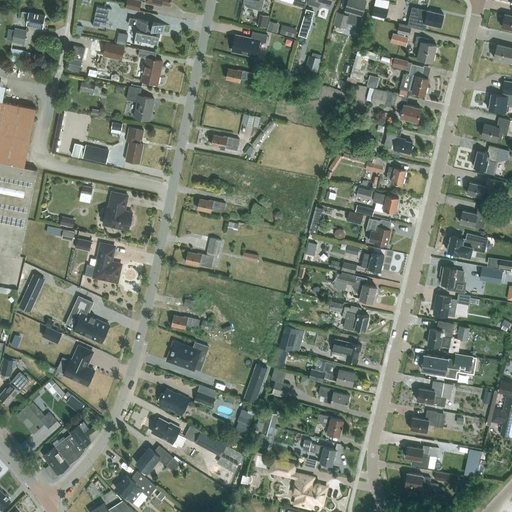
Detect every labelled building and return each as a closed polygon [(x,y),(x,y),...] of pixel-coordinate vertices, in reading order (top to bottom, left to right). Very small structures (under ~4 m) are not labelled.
[(142,1),(139,0),(127,0),(126,7),(140,10),(142,1)] [(245,0),(246,3),(247,5),(250,6),(262,9),(262,10),(264,0),(245,0)] [(338,12),(334,24),(346,27),(348,22),(349,20),(360,23),(366,0),(348,0),(344,14),(338,12)] [(386,17),(388,9),(375,5),(372,14),(386,17)] [(93,26),(94,25),(100,26),(100,23),(106,24),(110,9),(112,9),(97,6),(93,26)] [(426,23),(441,26),(444,14),(412,7),(408,25),(400,23),(426,29),(424,28),(426,23)] [(306,9),(303,17),(312,20),(314,11),(306,9)] [(23,11),(22,17),(28,19),(27,24),(43,27),(46,15),(30,12),(29,12),(23,11)] [(259,25),(268,26),(269,14),(261,13),(259,25)] [(511,15),(505,14),(502,26),(511,28),(511,15)] [(141,30),(137,29),(134,44),(135,40),(158,44),(157,49),(161,34),(157,33),(157,30),(169,33),(169,32),(164,31),(165,25),(170,26),(170,25),(153,22),(153,24),(148,23),(149,21),(130,17),(129,24),(141,27),(141,30)] [(277,31),(280,23),(271,20),(268,28),(277,31)] [(398,31),(399,32),(399,35),(393,33),(391,41),(407,45),(409,37),(405,36),(406,33),(409,34),(411,27),(399,25),(398,31)] [(284,35),(296,39),(299,30),(287,26),(284,35)] [(301,27),(298,35),(307,38),(309,29),(301,27)] [(13,41),(25,44),(27,30),(15,28),(13,41)] [(266,43),(268,34),(253,31),(251,39),(236,35),(233,50),(257,55),(260,41),(266,43)] [(128,34),(119,32),(117,42),(126,44),(128,34)] [(428,42),(429,38),(417,36),(415,46),(420,47),(418,58),(433,61),(437,44),(428,42)] [(103,56),(122,60),(125,46),(106,42),(103,56)] [(511,62),(511,47),(498,44),(494,58),(511,62)] [(74,45),(68,68),(80,71),(86,48),(74,45)] [(13,47),(12,54),(22,56),(23,49),(13,47)] [(163,61),(155,59),(157,52),(140,48),(139,56),(147,58),(142,80),(158,84),(163,61)] [(357,83),(358,80),(361,81),(369,58),(376,60),(378,54),(360,48),(358,55),(357,54),(349,81),(357,83)] [(88,64),(97,65),(98,52),(89,51),(88,64)] [(316,76),(321,59),(320,58),(321,54),(313,52),(311,56),(309,55),(304,72),(316,76)] [(393,65),(406,69),(408,61),(395,57),(393,65)] [(422,76),(424,67),(412,64),(409,75),(412,76),(409,90),(425,94),(429,78),(422,76)] [(90,75),(112,80),(113,73),(99,70),(99,69),(91,68),(90,75)] [(240,81),(241,77),(253,80),(255,72),(239,69),(238,70),(229,68),(226,78),(240,81)] [(370,74),(368,84),(378,86),(380,76),(370,74)] [(491,93),(489,109),(500,111),(506,112),(508,104),(511,105),(511,81),(505,80),(502,95),(491,93)] [(94,93),(96,85),(82,82),(80,90),(94,93)] [(127,99),(138,101),(134,116),(150,120),(155,98),(141,95),(142,88),(130,86),(127,99)] [(370,87),(367,99),(372,100),(375,89),(370,87)] [(422,108),(406,104),(408,96),(375,88),(375,89),(372,100),(372,101),(403,109),(401,117),(412,119),(411,121),(417,123),(418,121),(422,108)] [(0,252),(20,256),(38,169),(25,167),(37,108),(0,100),(0,252)] [(65,112),(60,111),(55,135),(60,136),(62,136),(64,131),(61,130),(65,112)] [(262,117),(244,113),(242,123),(260,127),(262,117)] [(497,140),(501,141),(503,134),(507,135),(511,120),(500,117),(497,127),(485,123),(482,136),(497,140)] [(265,133),(275,122),(272,119),(262,130),(265,133)] [(406,139),(398,137),(401,129),(390,126),(389,131),(389,132),(385,146),(395,148),(395,149),(410,153),(413,142),(405,140),(406,139)] [(127,141),(130,142),(126,160),(140,163),(144,144),(139,143),(141,138),(142,138),(144,130),(130,127),(127,141)] [(251,144),(254,147),(264,134),(261,131),(251,144)] [(226,148),(226,147),(238,150),(240,139),(224,135),(224,137),(214,134),(212,145),(226,148)] [(107,163),(110,150),(86,144),(83,158),(107,163)] [(478,151),(474,166),(486,169),(485,171),(484,171),(494,174),(495,173),(493,173),(498,156),(507,158),(509,150),(489,145),(487,153),(478,151)] [(249,155),(254,148),(250,146),(246,152),(249,155)] [(366,169),(381,172),(383,165),(384,159),(374,156),(373,161),(368,160),(366,169)] [(392,182),(402,185),(406,170),(395,167),(390,166),(389,170),(388,170),(387,176),(393,177),(392,182)] [(470,182),(467,193),(483,197),(484,191),(494,194),(495,188),(504,190),(506,182),(487,177),(485,185),(470,182)] [(93,186),(83,185),(81,192),(92,194),(93,186)] [(372,191),(359,187),(356,196),(370,199),(372,191)] [(104,224),(111,225),(111,227),(120,229),(120,227),(129,229),(130,225),(131,225),(133,217),(132,216),(133,212),(125,210),(128,195),(113,191),(109,207),(107,207),(104,224)] [(383,209),(395,212),(399,197),(387,194),(376,192),(373,201),(385,204),(383,209)] [(246,207),(248,200),(236,197),(235,204),(246,207)] [(224,210),(226,203),(210,199),(210,200),(200,198),(198,208),(212,211),(213,207),(224,210)] [(356,211),(373,216),(375,209),(357,205),(356,211)] [(489,207),(479,205),(477,213),(463,210),(460,222),(475,226),(475,225),(484,228),(489,207)] [(317,234),(324,208),(316,206),(309,231),(317,234)] [(347,220),(361,224),(363,214),(349,211),(347,220)] [(70,226),(71,220),(62,218),(60,224),(70,226)] [(370,231),(368,240),(387,245),(391,229),(379,226),(380,220),(370,218),(367,230),(370,231)] [(62,236),(63,228),(48,225),(46,233),(62,236)] [(76,231),(63,228),(61,238),(74,241),(76,231)] [(452,235),(448,251),(460,254),(460,253),(470,256),(472,249),(473,247),(476,248),(479,236),(467,233),(466,239),(466,240),(463,239),(464,238),(462,238),(459,237),(452,235)] [(479,236),(476,248),(485,250),(488,238),(479,236)] [(75,247),(90,250),(92,241),(78,237),(75,247)] [(219,254),(222,240),(212,238),(209,251),(219,254)] [(307,252),(315,253),(317,242),(309,241),(307,252)] [(94,276),(103,278),(104,280),(108,280),(109,280),(118,281),(121,264),(112,262),(115,246),(101,243),(94,276)] [(360,246),(348,243),(346,252),(358,255),(360,246)] [(186,261),(200,265),(200,264),(212,267),(214,256),(198,252),(198,254),(188,251),(186,261)] [(259,255),(244,251),(242,258),(258,261),(259,255)] [(384,256),(372,253),(372,254),(365,252),(363,259),(370,261),(369,268),(381,271),(384,256)] [(511,259),(500,258),(499,267),(511,268),(511,259)] [(330,266),(339,268),(340,261),(332,259),(330,266)] [(342,269),(355,273),(357,264),(344,261),(342,269)] [(470,281),(481,282),(482,266),(471,265),(470,281)] [(464,271),(457,270),(457,268),(444,266),(442,266),(441,274),(443,275),(441,283),(449,284),(448,289),(463,291),(465,281),(462,281),(464,271)] [(483,267),(481,278),(501,281),(503,270),(483,267)] [(335,280),(347,283),(354,285),(356,277),(337,272),(335,280)] [(34,273),(23,299),(32,303),(44,277),(34,273)] [(357,275),(354,288),(357,289),(357,290),(362,292),(360,298),(373,301),(377,287),(366,284),(367,278),(357,275)] [(0,291),(13,293),(14,287),(0,285),(0,291)] [(294,292),(301,294),(303,289),(300,288),(301,286),(296,285),(294,292)] [(437,294),(436,302),(438,303),(436,314),(448,316),(448,315),(455,316),(457,302),(469,304),(469,303),(475,304),(477,297),(470,296),(471,295),(459,293),(458,299),(451,298),(451,296),(437,294)] [(195,300),(185,298),(184,304),(194,306),(195,300)] [(342,311),(343,304),(331,301),(330,309),(342,311)] [(80,302),(73,321),(82,324),(78,336),(106,347),(113,329),(90,320),(95,307),(80,302)] [(362,307),(351,305),(351,307),(345,306),(342,317),(357,321),(355,328),(366,330),(369,316),(360,314),(362,307)] [(199,327),(200,319),(184,316),(184,317),(174,315),(172,325),(186,328),(187,324),(199,327)] [(211,329),(213,321),(203,319),(201,327),(211,329)] [(508,328),(510,323),(505,320),(502,325),(503,326),(502,328),(506,330),(507,328),(508,328)] [(452,337),(454,324),(442,321),(441,330),(431,328),(428,344),(440,346),(441,345),(450,347),(451,337),(452,337)] [(292,349),(298,328),(286,325),(280,346),(292,349)] [(62,333),(47,326),(43,335),(58,342),(62,333)] [(458,338),(468,340),(470,328),(460,326),(458,338)] [(343,342),(336,340),(332,352),(342,355),(343,352),(348,354),(346,359),(358,362),(362,345),(343,340),(343,342)] [(168,359),(193,368),(199,351),(174,342),(168,359)] [(87,362),(88,363),(93,351),(79,345),(73,360),(71,359),(64,373),(88,384),(95,370),(86,366),(85,365),(87,362)] [(423,355),(421,362),(423,363),(422,369),(437,372),(436,375),(449,377),(451,366),(454,367),(455,359),(448,358),(425,353),(424,355),(423,355)] [(455,359),(454,367),(471,370),(473,356),(456,353),(455,359)] [(216,368),(225,370),(229,358),(220,356),(216,368)] [(5,358),(1,373),(11,376),(13,366),(15,367),(17,360),(5,358)] [(352,385),(356,372),(340,368),(341,365),(326,361),(324,370),(326,370),(327,372),(330,373),(329,379),(337,380),(337,381),(352,385)] [(243,378),(245,373),(228,367),(224,377),(221,385),(240,392),(242,385),(236,383),(238,377),(243,378)] [(325,372),(312,368),(309,378),(323,382),(325,372)] [(244,397),(256,401),(265,375),(254,371),(244,397)] [(29,380),(27,379),(20,373),(18,376),(17,376),(5,390),(6,390),(0,397),(8,403),(13,397),(14,397),(29,380)] [(48,382),(46,385),(50,389),(54,393),(57,391),(62,397),(64,395),(66,394),(66,393),(53,379),(48,382)] [(287,397),(291,384),(276,379),(272,392),(287,397)] [(452,383),(444,382),(433,380),(432,389),(419,387),(417,400),(432,402),(432,404),(443,405),(445,396),(442,396),(443,390),(451,391),(452,383)] [(511,394),(511,384),(511,385),(511,382),(501,380),(499,392),(511,394)] [(321,385),(319,394),(325,396),(324,401),(331,403),(331,404),(347,408),(350,394),(335,390),(335,388),(321,385)] [(161,399),(160,402),(182,414),(190,399),(182,395),(182,396),(167,388),(165,391),(164,393),(162,392),(160,398),(161,399)] [(40,394),(38,391),(31,397),(34,400),(40,394)] [(489,403),(490,402),(491,395),(491,392),(485,391),(482,402),(489,403)] [(196,399),(212,405),(215,398),(198,392),(196,399)] [(511,397),(506,396),(503,409),(495,407),(492,421),(503,423),(501,434),(511,436),(511,435),(511,397)] [(78,411),(84,404),(78,400),(72,407),(78,411)] [(46,415),(33,402),(29,405),(28,405),(18,414),(34,433),(45,423),(49,428),(58,420),(50,412),(46,415)] [(242,422),(239,432),(246,434),(250,425),(254,413),(246,410),(241,422),(242,422)] [(413,416),(411,429),(427,432),(428,424),(441,427),(444,414),(437,413),(438,412),(427,410),(426,419),(413,416)] [(265,422),(275,425),(279,414),(268,411),(265,422)] [(343,420),(332,417),(320,413),(318,421),(322,423),(323,425),(329,427),(328,432),(340,435),(343,420)] [(174,425),(160,418),(153,432),(173,443),(181,428),(174,424),(174,425)] [(262,433),(272,436),(275,425),(265,422),(262,433)] [(91,440),(79,424),(70,430),(72,432),(66,437),(64,435),(59,440),(61,442),(44,455),(58,473),(70,464),(80,456),(85,449),(83,447),(91,440)] [(196,442),(211,450),(210,451),(216,455),(223,442),(201,431),(196,442)] [(321,461),(332,464),(336,449),(312,443),(312,440),(305,438),(302,449),(322,454),(321,461)] [(434,439),(432,447),(451,450),(452,442),(434,439)] [(424,445),(423,448),(408,445),(406,457),(414,458),(413,463),(412,462),(412,463),(428,466),(428,465),(427,465),(430,446),(424,445)] [(174,457),(160,446),(159,446),(160,446),(155,452),(149,447),(137,462),(149,473),(160,459),(167,465),(174,457)] [(470,449),(465,474),(476,476),(481,451),(470,449)] [(318,460),(305,457),(304,464),(316,467),(318,460)] [(274,459),(271,471),(297,477),(294,493),(298,494),(295,504),(311,507),(312,501),(323,504),(327,486),(321,485),(321,484),(321,483),(321,482),(320,482),(319,481),(318,481),(317,482),(316,482),(316,483),(315,484),(312,483),(314,477),(293,472),(295,464),(274,459)] [(225,472),(231,475),(235,468),(229,464),(225,472)] [(131,478),(127,474),(116,488),(134,502),(143,491),(149,496),(157,486),(138,470),(131,478)] [(435,479),(449,481),(450,474),(436,471),(435,479)] [(430,482),(431,478),(423,476),(423,475),(408,472),(406,485),(437,491),(439,484),(430,482)] [(0,508),(0,509),(10,499),(8,497),(8,496),(5,493),(4,494),(0,489),(0,508)] [(162,500),(166,495),(161,491),(157,496),(162,500)] [(133,511),(134,511),(129,506),(120,511),(116,505),(109,509),(105,503),(91,511),(133,511)]
